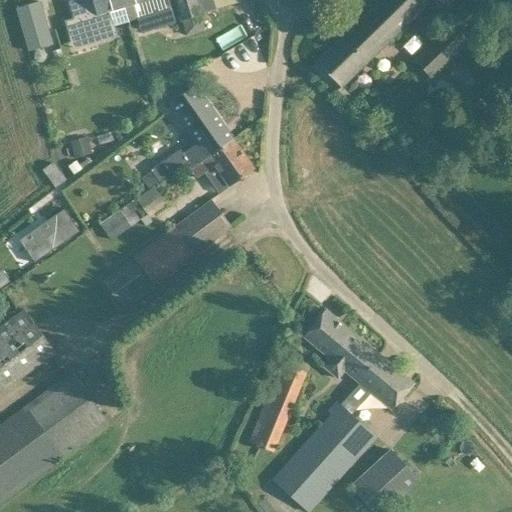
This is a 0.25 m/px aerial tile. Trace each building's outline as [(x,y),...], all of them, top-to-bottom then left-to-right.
[(113,25),(128,20),(122,0),(68,0),(73,18),(65,21),(69,35),(92,28),(95,37),(115,32),(113,25)] [(122,0),(128,20),(138,17),(171,7),(168,0),(122,0)] [(175,0),(181,19),(201,13),(238,3),(237,0),(175,0)] [(340,87),(355,73),(429,0),(380,0),(316,62),(340,87)] [(16,8),(28,50),(51,44),(39,1),(16,8)] [(432,78),(473,38),(455,19),(413,60),(432,78)] [(181,148),(150,169),(151,171),(159,182),(187,163),(188,164),(189,166),(195,162),(197,165),(233,139),(195,85),(169,100),(198,142),(183,152),(181,148)] [(195,162),(189,166),(197,177),(204,173),(218,193),(229,186),(254,169),(233,139),(197,165),(195,162)] [(89,142),(72,147),(75,158),(92,153),(89,142)] [(52,161),(41,169),(54,187),(66,179),(59,169),(58,170),(52,161)] [(76,161),(68,166),(74,174),(82,169),(76,161)] [(146,212),(164,200),(155,187),(137,199),(146,212)] [(123,306),(231,228),(210,200),(103,280),(123,306)] [(104,220),(100,223),(111,240),(143,217),(132,201),(104,220)] [(52,226),(23,246),(34,262),(79,231),(64,208),(47,219),(52,226)] [(148,216),(141,221),(146,228),(153,223),(148,216)] [(0,270),(0,287),(10,281),(2,269),(0,270)] [(268,273),(267,277),(270,281),(274,281),(278,278),(278,274),(276,271),(271,270),(268,273)] [(382,356),(325,309),(303,336),(329,357),(322,365),(338,378),(344,370),(360,383),(382,356)] [(27,338),(15,343),(25,370),(56,358),(42,318),(22,326),(27,338)] [(360,383),(340,405),(351,414),(371,392),(391,409),(413,383),(411,381),(402,373),(389,363),(382,356),(360,383)] [(283,362),(269,396),(291,405),(305,371),(283,362)] [(109,423),(71,372),(26,408),(25,407),(0,425),(0,503),(46,469),(62,457),(62,456),(109,423)] [(307,511),(308,511),(377,437),(351,414),(340,405),(335,400),(328,410),(331,414),(273,478),(307,511)] [(373,511),(386,511),(420,480),(391,449),(350,487),(373,511)]
